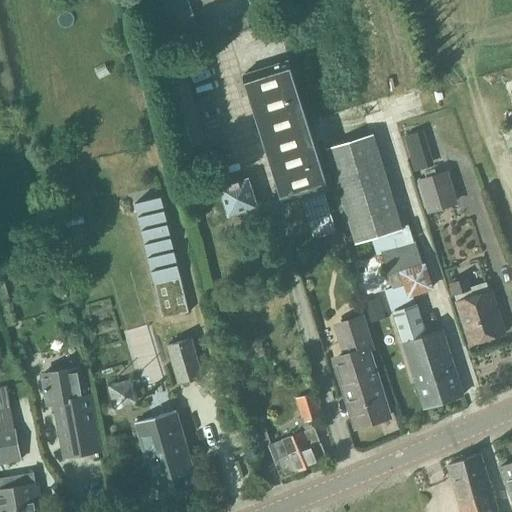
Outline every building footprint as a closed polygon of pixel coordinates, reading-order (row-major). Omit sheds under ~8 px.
[(262,8),(230,17),(234,31),(266,22),(262,8)] [(330,190),(289,61),(243,75),(284,204),(330,190)] [(355,243),(403,228),(373,133),(325,147),(355,243)] [(428,214),(451,206),(441,175),(418,181),(428,214)] [(220,187),(229,215),(257,206),(248,179),(220,187)] [(189,312),(161,197),(135,203),(163,318),(189,312)] [(64,213),(67,225),(83,222),(78,203),(62,206),(64,213)] [(243,255),(272,248),(267,227),(238,235),(243,255)] [(382,253),(393,288),(408,283),(412,294),(431,288),(417,243),(382,253)] [(472,287),(469,278),(450,284),(454,297),(455,296),(471,345),(505,335),(491,292),(490,293),(487,283),(472,287)] [(418,306),(394,313),(423,408),(464,395),(444,330),(427,335),(418,306)] [(337,360),(348,395),(379,386),(368,350),(373,349),(364,319),(339,326),(349,356),(337,360)] [(245,365),(266,360),(260,338),(239,343),(245,365)] [(180,382),(180,384),(204,377),(193,339),(169,346),(180,382)] [(10,348),(18,362),(23,359),(21,355),(25,353),(20,343),(10,348)] [(55,403),(65,457),(101,451),(91,396),(88,375),(80,377),(78,368),(42,374),(47,404),(55,403)] [(0,409),(11,407),(7,386),(0,387),(0,409)] [(389,417),(386,408),(392,406),(389,396),(382,398),(379,386),(348,395),(352,409),(358,427),(389,417)] [(280,440),(269,445),(276,461),(282,478),(328,460),(321,443),(314,427),(312,428),(310,422),(323,418),(315,393),(297,398),(297,399),(302,418),(297,420),(298,423),(302,432),(280,440)] [(257,447),(270,442),(255,398),(242,403),(257,447)] [(157,497),(199,485),(177,411),(136,423),(157,497)] [(0,432),(0,464),(22,460),(16,429),(0,432)] [(461,511),(498,511),(481,454),(448,464),(461,511)] [(511,463),(500,468),(511,498),(511,463)] [(0,507),(0,511),(39,511),(38,503),(42,502),(39,484),(35,484),(33,474),(0,479),(0,507)]
